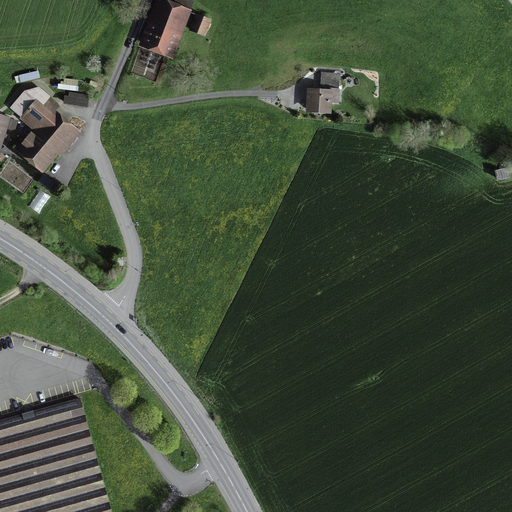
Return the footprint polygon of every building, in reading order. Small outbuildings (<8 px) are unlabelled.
[(161,3),(145,45),(175,56),(191,13),(188,12),(191,4),(180,0),(165,0),(164,4),(161,3)] [(210,23),(198,19),(193,32),(205,37),(210,23)] [(323,76),(323,92),(333,93),(333,104),(340,104),(341,77),(323,76)] [(13,111),(27,121),(40,105),(53,115),(60,106),(39,91),(25,95),(13,111)] [(66,91),(64,102),(85,106),(87,96),(66,91)] [(323,92),(309,92),(309,115),(333,115),(333,104),(333,93),(323,92)] [(39,131),(22,153),(46,172),(77,134),(53,115),(40,105),(27,121),(39,131)] [(0,133),(2,125),(9,127),(12,119),(0,115),(0,133)] [(0,511),(110,511),(81,402),(0,423),(0,511)]
